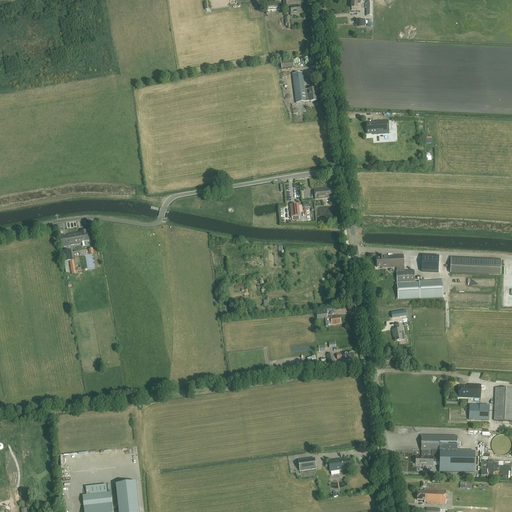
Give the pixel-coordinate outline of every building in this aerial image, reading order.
[(357,0),(351,0),(351,9),(357,9),(357,4),(360,4),(360,0),(357,0)] [(300,14),(299,5),(290,6),(291,15),(300,14)] [(293,60),(281,62),(282,70),(294,68),(293,60)] [(292,74),(294,84),(296,103),(306,102),(310,101),(310,102),(317,101),(315,89),(305,90),(303,73),(292,74)] [(376,122),(366,123),(367,134),(373,134),(373,135),(389,134),(388,121),(376,122)] [(325,189),(314,190),(315,200),(329,198),(329,197),(333,197),(332,189),(325,190),(325,189)] [(298,204),(290,205),(291,217),(300,216),(298,204)] [(62,247),(70,246),(82,243),(82,242),(89,241),(87,230),(80,232),(80,233),(60,236),(62,247)] [(71,250),(62,251),(64,262),(73,261),(73,260),(74,260),(74,257),(72,258),(71,250)] [(404,271),(404,267),(403,255),(382,256),(382,255),(380,256),(376,256),(377,267),(381,267),(381,268),(396,267),(397,272),(396,272),(398,299),(420,298),(420,299),(443,297),(442,280),(419,281),(419,282),(415,282),(414,270),(404,271)] [(438,273),(439,256),(422,255),(421,272),(438,273)] [(451,257),(450,273),(500,276),(501,259),(451,257)] [(369,275),(373,284),(378,281),(374,272),(369,275)] [(239,301),(239,305),(249,304),(249,296),(245,297),(246,301),(239,301)] [(339,316),(328,317),(327,311),(316,313),(317,319),(325,318),(325,321),(328,321),(328,322),(331,321),(332,325),(341,324),(339,316)] [(402,340),(401,332),(403,332),(402,324),(396,325),(396,330),(392,330),(393,335),(394,335),(395,341),(402,340)] [(354,359),(353,352),(349,353),(348,352),(342,353),(342,354),(337,355),(337,359),(343,359),(343,361),(351,360),(351,359),(354,359)] [(335,364),(333,354),(326,355),(328,365),(335,364)] [(469,385),(469,387),(459,386),(459,397),(480,398),(481,385),(469,385)] [(511,421),(511,388),(495,388),(494,421),(511,421)] [(421,436),(421,451),(422,451),(422,456),(421,456),(421,457),(416,457),(415,464),(420,464),(420,465),(423,465),(423,466),(433,466),(433,463),(439,463),(439,466),(446,466),(447,451),(457,451),(457,436),(421,436)] [(315,469),(314,458),(298,461),(300,471),(315,469)] [(338,460),(328,462),(330,472),(342,470),(342,469),(350,468),(349,460),(338,461),(338,460)] [(501,464),(501,474),(508,473),(508,478),(511,478),(511,469),(509,469),(508,464),(501,464)] [(417,492),(416,500),(424,500),(424,503),(427,503),(445,504),(446,490),(427,489),(427,490),(425,490),(424,491),(420,491),(420,492),(417,492)] [(112,511),(111,492),(82,495),(84,511),(112,511)]
